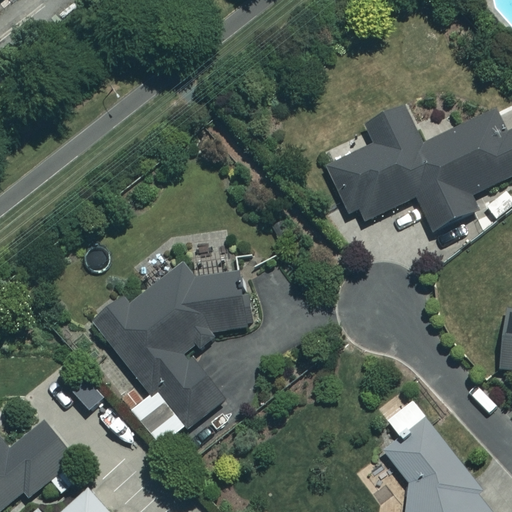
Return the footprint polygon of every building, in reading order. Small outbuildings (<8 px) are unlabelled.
[(321,170),(346,220),(355,216),(362,229),(413,204),(429,237),(481,211),(474,198),(511,179),(511,129),(505,132),(493,108),(420,145),(402,107),(363,126),(371,143),(321,170)] [(128,410),(158,450),(225,399),(194,358),(225,334),(232,344),(247,333),(243,275),(170,276),(131,305),(122,293),(89,321),(146,396),(128,410)] [(511,307),(500,307),(498,373),(511,373),(511,307)] [(399,444),(430,418),(415,400),(384,426),(399,444)] [(38,411),(5,438),(0,431),(0,511),(2,511),(73,453),(38,411)] [(430,418),(399,444),(382,458),(406,486),(402,511),(488,511),(476,497),(489,487),(430,418)] [(103,511),(85,492),(63,511),(103,511)]
